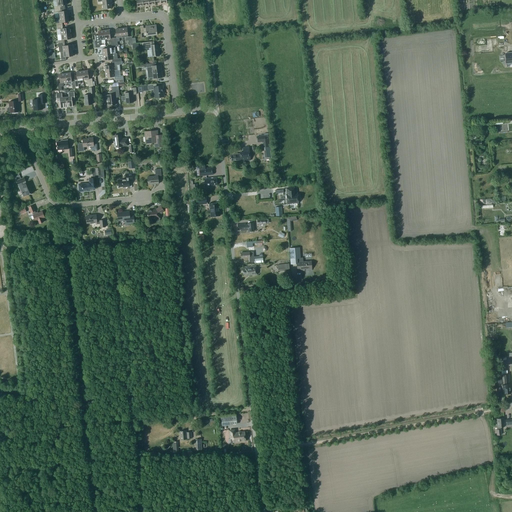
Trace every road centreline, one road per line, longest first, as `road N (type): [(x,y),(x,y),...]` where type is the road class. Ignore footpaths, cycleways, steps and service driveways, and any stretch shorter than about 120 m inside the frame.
road 1 (track): [(0,243),(71,251),(95,511)]
road 2 (residential): [(250,408),(216,109)]
road 3 (track): [(66,248),(171,244),(189,410)]
road 4 (track): [(142,511),(109,247)]
road 5 (track): [(306,498),(283,302)]
road 6 (track): [(0,391),(130,416),(189,412)]
road 7 (residential): [(141,198),(59,206),(19,128)]
road 8 (unclassified): [(19,128),(175,112)]
road 9 (residential): [(122,18),(165,19),(175,112)]
